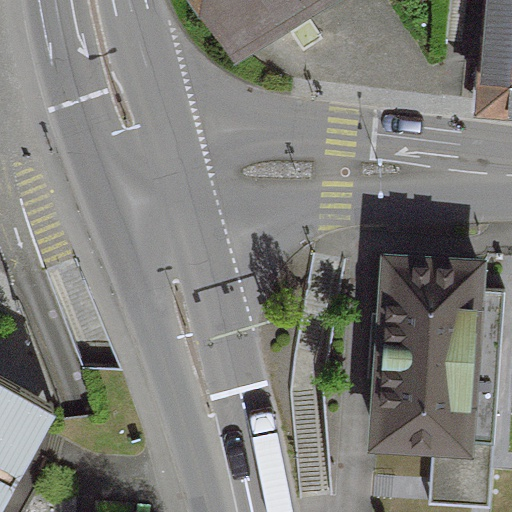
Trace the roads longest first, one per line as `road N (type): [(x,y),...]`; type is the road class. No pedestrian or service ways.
road 1 (tertiary): [(142,183),(338,165),(511,179)]
road 2 (primary): [(142,183),(237,511)]
road 3 (primary): [(93,0),(142,183)]
